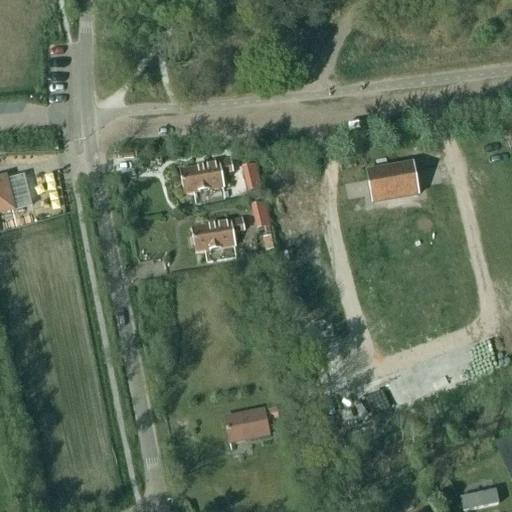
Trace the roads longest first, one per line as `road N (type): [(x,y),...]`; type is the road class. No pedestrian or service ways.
road 1 (unclassified): [(159,508),(83,116),(86,0)]
road 2 (track): [(511,83),(285,118),(86,133)]
